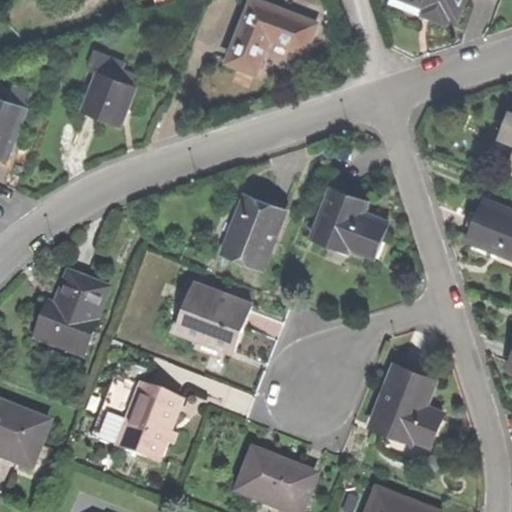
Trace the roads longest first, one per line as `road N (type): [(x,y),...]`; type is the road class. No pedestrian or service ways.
road 1 (residential): [(0,252),(113,181),(387,91)]
road 2 (residential): [(451,303),(387,91)]
road 3 (residential): [(497,511),(500,462),(451,303)]
road 4 (residential): [(451,303),(332,342),(310,390)]
road 5 (residential): [(387,91),(511,51)]
